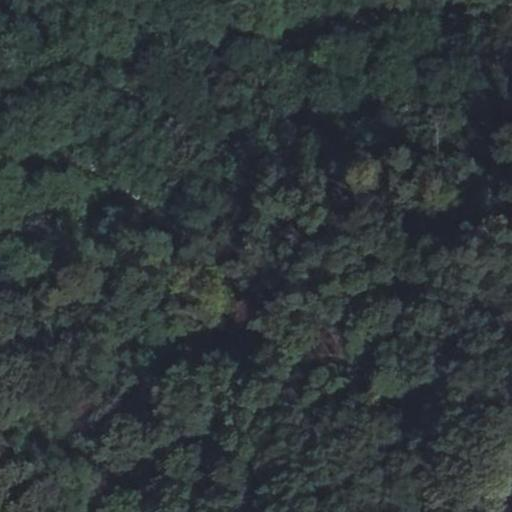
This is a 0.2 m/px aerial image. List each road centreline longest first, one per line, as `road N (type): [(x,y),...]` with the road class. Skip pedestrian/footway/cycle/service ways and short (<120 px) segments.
road 1 (track): [(511,0),(183,45),(0,90)]
road 2 (track): [(130,511),(177,365),(183,285),(174,254),(125,206),(95,190),(0,171)]
